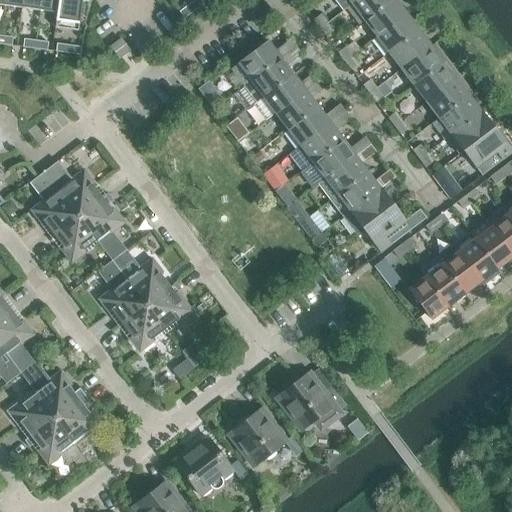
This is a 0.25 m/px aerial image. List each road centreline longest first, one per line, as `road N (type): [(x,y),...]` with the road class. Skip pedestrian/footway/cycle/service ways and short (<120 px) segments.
road 1 (residential): [(263,349),(96,121)]
road 2 (residential): [(432,216),(278,0)]
road 3 (residential): [(0,229),(155,433)]
road 4 (residential): [(96,121),(256,0)]
road 5 (residential): [(263,349),(155,433)]
road 6 (residential): [(155,433),(63,511)]
